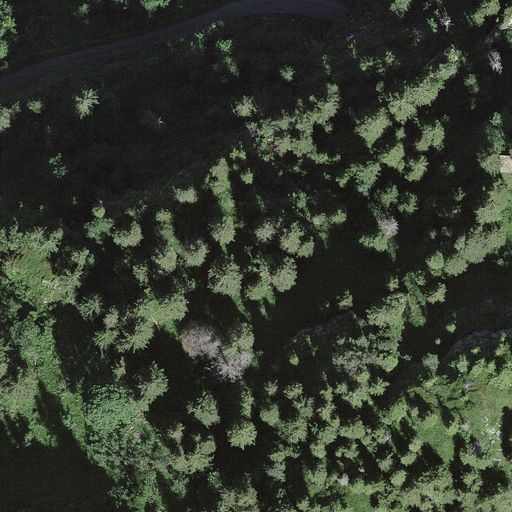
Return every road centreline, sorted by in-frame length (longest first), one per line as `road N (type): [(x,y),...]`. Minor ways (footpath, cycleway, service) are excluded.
road 1 (unclassified): [(0,85),(262,0)]
road 2 (unclassified): [(343,0),(511,64)]
